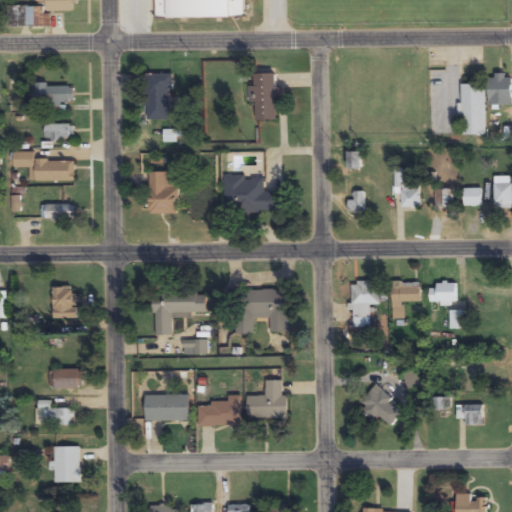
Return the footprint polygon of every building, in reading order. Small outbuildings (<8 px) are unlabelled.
[(8,7),(8,27),(41,27),(41,12),(73,11),(73,0),(38,0),(38,1),(45,1),(45,6),(8,7)] [(155,0),(155,18),(244,17),(244,0),(155,0)] [(255,74),(255,89),(250,89),(250,102),(256,102),(256,120),(277,120),(277,74),(255,74)] [(146,120),(171,120),(171,75),(146,75),(146,120)] [(490,105),(511,105),(511,75),(490,76),(490,105)] [(23,105),(23,78),(9,78),(9,105),(23,105)] [(486,135),(485,84),(461,84),(462,135),(486,135)] [(70,106),(70,86),(35,86),(35,106),(70,106)] [(45,125),(45,140),(74,140),(74,125),(45,125)] [(347,169),(361,169),(361,152),(347,152),(347,169)] [(35,182),(75,182),(75,162),(34,161),(34,153),(14,153),(14,169),(35,169),(35,182)] [(402,208),(421,208),(421,184),(407,184),(407,171),(396,171),(396,187),(402,187),(402,208)] [(149,215),(177,215),(177,172),(149,172),(149,215)] [(264,177),(225,177),(225,210),(276,210),(276,192),(265,192),(264,177)] [(511,209),(511,177),(495,177),(495,209),(511,209)] [(482,188),(464,188),(464,207),(482,207),(482,188)] [(436,190),(436,207),(453,207),(453,190),(436,190)] [(348,214),(365,214),(365,192),(353,192),(353,200),(348,200),(348,214)] [(43,221),(75,221),(75,205),(43,205),(43,221)] [(371,318),(371,305),(380,305),(380,282),(352,282),(352,318),(371,318)] [(392,319),(405,319),(405,303),(421,303),(421,282),(392,282),(392,319)] [(457,285),(430,285),(430,303),(457,303),(457,285)] [(54,319),(78,319),(78,288),(54,288),(54,319)] [(236,291),(236,334),(255,334),(255,318),(271,318),(271,333),(290,333),(290,291),(236,291)] [(155,335),(173,335),(173,317),(208,316),(207,293),(154,293),(155,335)] [(462,312),(451,312),(451,330),(462,330),(462,312)] [(208,341),(184,341),(184,355),(208,355),(208,341)] [(53,389),(83,389),(83,370),(53,370),(53,389)] [(420,385),(415,371),(404,376),(410,389),(420,385)] [(247,397),(247,419),(288,419),(288,396),(283,396),(283,381),(266,381),(266,397),(247,397)] [(391,426),(402,414),(388,403),(392,398),(378,386),(360,408),(375,421),(379,416),(391,426)] [(190,396),(146,396),(146,421),(190,421),(190,396)] [(242,396),(229,396),(229,402),(212,402),(212,407),(199,407),(199,426),(242,426),(242,396)] [(75,409),(52,409),(52,401),(37,401),(37,425),(75,425),(75,409)] [(465,426),(484,426),(484,405),(465,405),(465,426)] [(55,484),(81,484),(81,448),(55,448),(55,484)] [(0,472),(10,473),(10,457),(0,456),(0,472)] [(456,511),(487,511),(488,499),(472,499),(472,495),(457,495),(456,511)]
